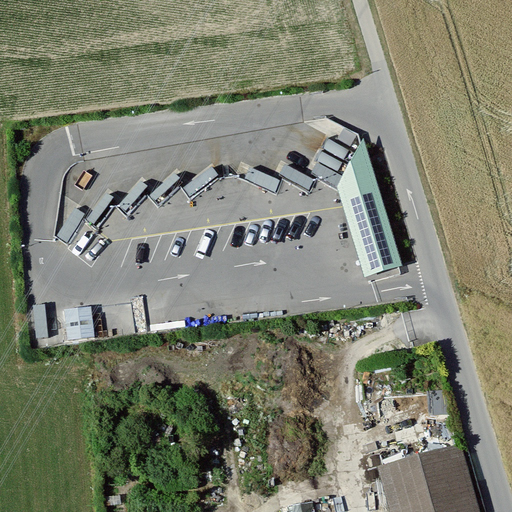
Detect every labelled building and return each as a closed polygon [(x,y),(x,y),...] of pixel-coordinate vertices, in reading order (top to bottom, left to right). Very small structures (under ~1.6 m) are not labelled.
[(406,269),(365,141),(337,191),(367,281),(406,269)] [(163,206),(190,193),(182,175),(154,188),(163,206)] [(127,199),(136,208),(154,188),(145,180),(127,199)] [(104,223),(118,197),(108,191),(94,218),(104,223)] [(69,246),(95,262),(129,207),(119,201),(103,227),(86,217),(69,246)] [(78,206),(60,234),(69,240),(88,212),(78,206)] [(480,511),(462,444),(376,467),(388,511),(480,511)] [(293,502),(294,511),(320,511),(318,499),(293,502)]
